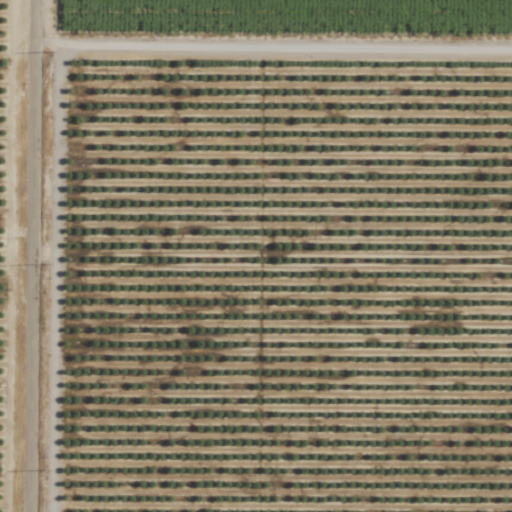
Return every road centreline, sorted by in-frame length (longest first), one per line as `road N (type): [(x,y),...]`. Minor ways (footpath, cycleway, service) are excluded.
road 1 (tertiary): [(33,0),(27,511)]
road 2 (track): [(33,41),(511,49)]
